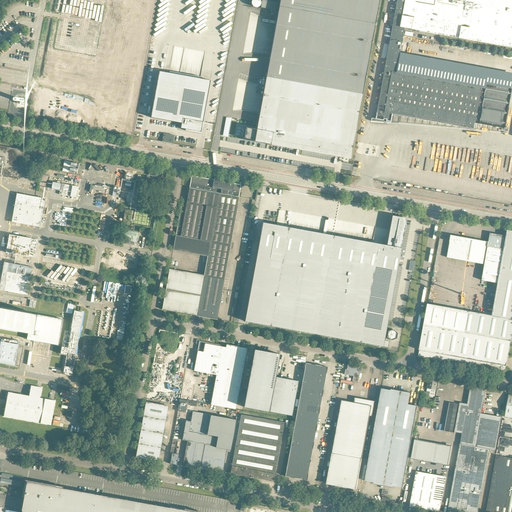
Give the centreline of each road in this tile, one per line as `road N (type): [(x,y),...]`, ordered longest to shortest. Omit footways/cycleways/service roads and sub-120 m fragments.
road 1 (unclassified): [(408,367),(149,320)]
road 2 (tertiary): [(181,160),(437,207)]
road 3 (unknown): [(235,508),(0,465)]
road 4 (unclassified): [(345,511),(121,471)]
road 5 (tertiary): [(0,127),(181,160)]
road 6 (unclassified): [(149,320),(181,160)]
road 7 (unclassified): [(408,367),(437,207)]
road 8 (unclassified): [(121,471),(149,320)]
road 9 (unclassified): [(121,471),(0,449)]
